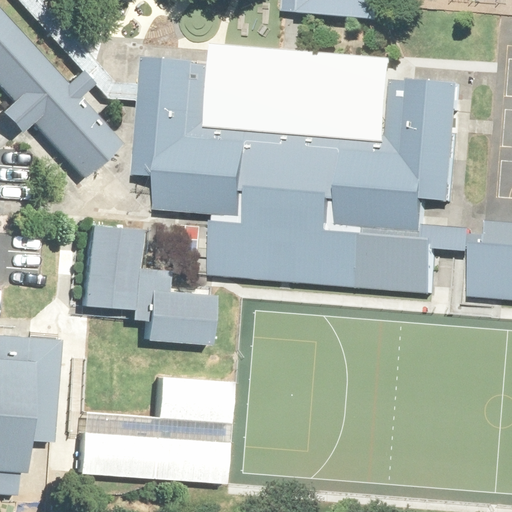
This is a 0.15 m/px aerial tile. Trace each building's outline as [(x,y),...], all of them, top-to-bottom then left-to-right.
[(0,0),(0,111),(71,191),(124,141),(0,3),(0,0)] [(307,0),(306,16),(383,22),(384,0),(307,0)] [(144,55),(135,165),(159,167),(155,218),(219,223),(214,279),(361,290),(366,224),(450,230),(461,86),(395,81),(391,136),(213,123),(218,61),(144,55)] [(511,237),(478,236),(473,309),(511,311),(511,237)] [(143,242),(77,237),(71,327),(137,332),(143,242)] [(216,307),(152,303),(149,357),(213,361),(216,307)] [(33,348),(0,345),(0,487),(22,489),(33,348)]
